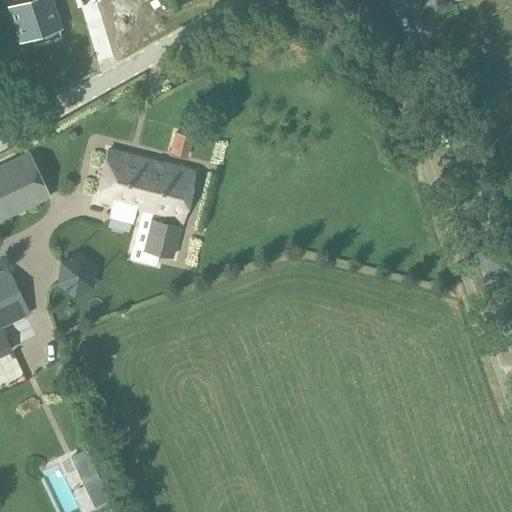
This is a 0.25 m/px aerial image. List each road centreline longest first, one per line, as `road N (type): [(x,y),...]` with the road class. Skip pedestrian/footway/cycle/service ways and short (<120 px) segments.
road 1 (secondary): [(511,315),(407,0)]
road 2 (tertiary): [(0,137),(255,0)]
